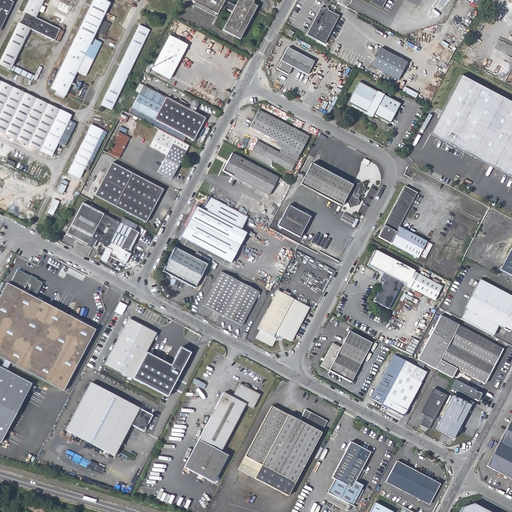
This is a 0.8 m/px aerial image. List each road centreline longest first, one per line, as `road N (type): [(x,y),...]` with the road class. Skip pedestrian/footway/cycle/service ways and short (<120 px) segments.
road 1 (residential): [(245,83),(392,166),(392,182),(291,373)]
road 2 (residential): [(245,83),(135,292)]
road 3 (residential): [(467,467),(291,373)]
road 4 (residential): [(291,373),(135,292)]
road 5 (tertiary): [(124,511),(0,474)]
road 6 (residential): [(135,292),(23,241)]
road 7 (unknown): [(184,199),(115,159),(88,186)]
